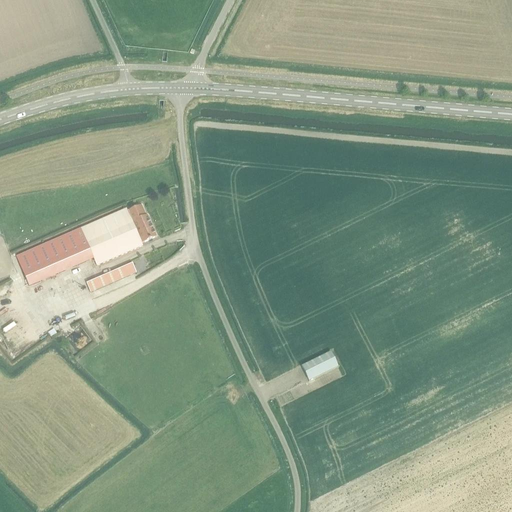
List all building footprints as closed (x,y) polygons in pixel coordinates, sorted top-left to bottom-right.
[(156,237),(149,222),(147,216),(146,217),(141,206),(128,212),(133,224),(126,209),(16,257),(19,264),(20,268),(22,271),(29,288),(93,260),(96,266),(142,246),(141,244),(156,237)] [(142,255),(134,258),(138,268),(146,265),(142,255)] [(131,264),(86,287),(91,296),(136,273),(131,264)] [(0,325),(4,330),(12,322),(7,317),(9,315),(4,310),(0,313),(0,325)] [(50,335),(56,331),(53,326),(47,331),(50,335)] [(309,382),(338,367),(330,353),(301,367),(309,382)]
